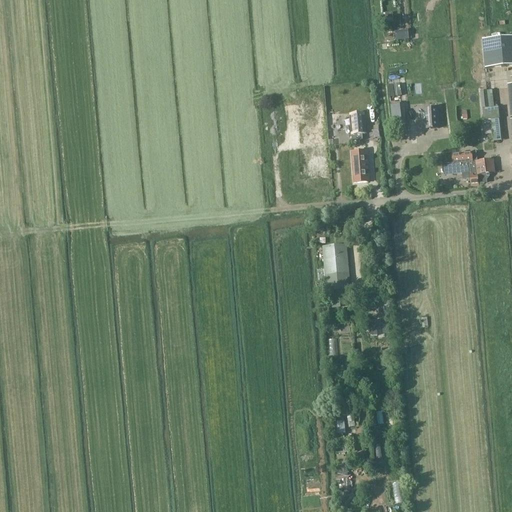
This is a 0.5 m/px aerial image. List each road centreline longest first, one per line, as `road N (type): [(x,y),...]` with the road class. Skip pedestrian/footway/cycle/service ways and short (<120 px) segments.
road 1 (track): [(28,511),(4,237),(45,228)]
road 2 (track): [(45,228),(329,205)]
road 3 (unclassified): [(329,205),(511,187)]
